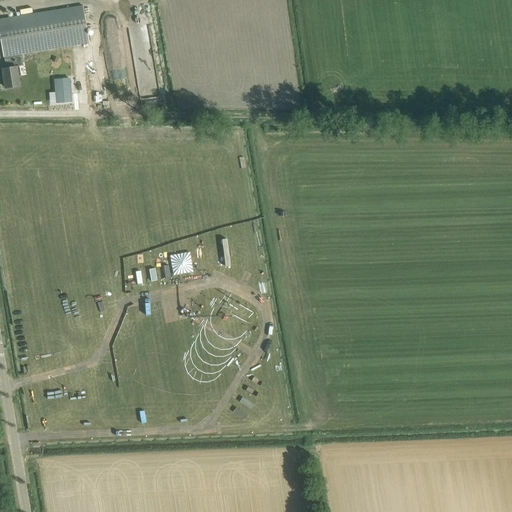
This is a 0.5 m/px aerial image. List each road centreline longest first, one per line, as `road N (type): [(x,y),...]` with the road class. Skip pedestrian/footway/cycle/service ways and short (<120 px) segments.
road 1 (track): [(511,116),(85,114)]
road 2 (tertiary): [(22,511),(0,379)]
